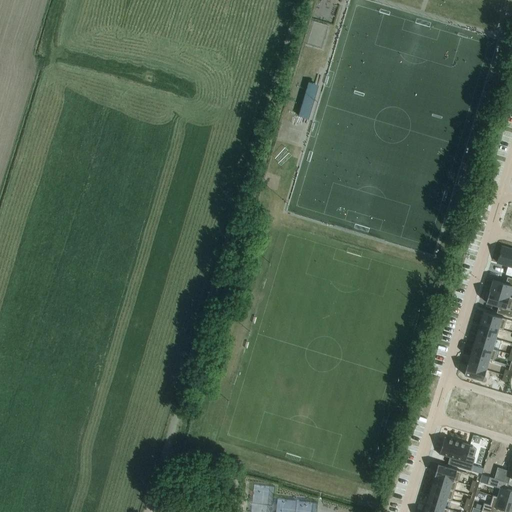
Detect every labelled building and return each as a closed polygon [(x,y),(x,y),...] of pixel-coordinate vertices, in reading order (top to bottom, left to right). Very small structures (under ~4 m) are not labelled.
[(511,0),(506,0),(502,12),(511,15),(511,0)] [(499,256),(497,262),(508,265),(505,274),(511,275),(511,249),(502,246),(500,253),(499,256)] [(493,279),(489,291),(510,297),(511,289),(511,278),(507,277),(505,283),(493,279)] [(489,291),(486,302),(498,306),(496,313),(510,317),(511,310),(510,309),(511,303),(511,297),(510,297),(489,291)] [(483,312),(480,323),(498,328),(498,329),(503,330),(506,319),(483,312)] [(480,323),(476,333),(495,339),(498,329),(498,328),(480,323)] [(476,333),(473,343),(492,349),(492,348),(495,339),(476,333)] [(473,343),(470,354),(489,359),(489,360),(493,361),(497,350),(492,348),(492,349),(473,343)] [(470,354),(467,364),(486,370),(489,360),(489,359),(470,354)] [(467,364),(464,375),(483,380),(486,370),(467,364)] [(444,436),(439,454),(440,454),(449,457),(447,463),(471,471),(473,465),(475,458),(474,457),(476,449),(470,447),(470,444),(470,445),(445,437),(445,436),(444,436)] [(498,467),(494,478),(508,482),(510,476),(511,477),(511,458),(509,470),(498,467)] [(438,464),(435,475),(457,482),(458,483),(461,471),(438,464)] [(435,475),(432,484),(454,491),(457,482),(435,475)] [(489,477),(487,484),(500,488),(497,496),(497,497),(511,501),(511,490),(507,489),(508,482),(494,478),(489,477)] [(432,484),(429,493),(447,499),(446,499),(451,501),(454,491),(432,484)] [(429,493),(426,502),(444,508),(444,507),(446,499),(447,499),(429,493)] [(484,503),(481,510),(488,511),(502,511),(503,510),(511,511),(511,501),(497,497),(497,496),(493,495),(490,504),(484,503)] [(426,502),(423,511),(424,511),(447,511),(449,509),(444,507),(444,508),(426,502)]
